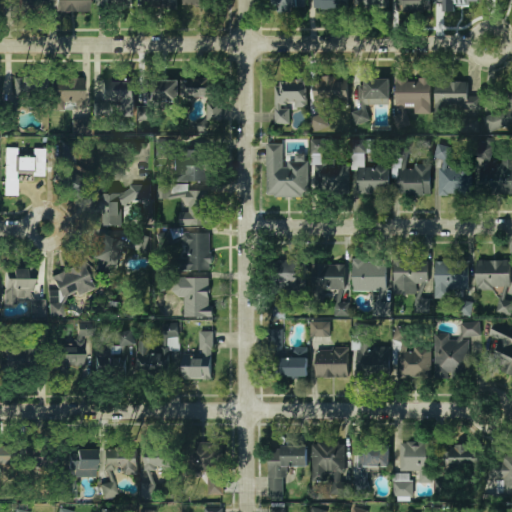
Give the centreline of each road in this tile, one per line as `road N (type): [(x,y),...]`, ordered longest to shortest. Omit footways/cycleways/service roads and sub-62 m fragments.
road 1 (residential): [(247,511),(239,0)]
road 2 (residential): [(494,410),(0,411)]
road 3 (residential): [(488,44),(0,45)]
road 4 (residential): [(511,227),(243,229)]
